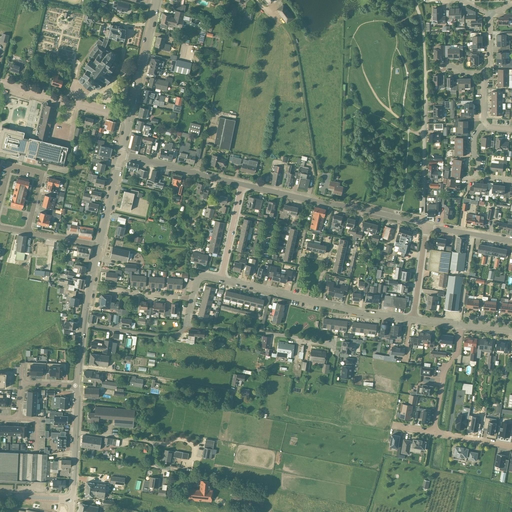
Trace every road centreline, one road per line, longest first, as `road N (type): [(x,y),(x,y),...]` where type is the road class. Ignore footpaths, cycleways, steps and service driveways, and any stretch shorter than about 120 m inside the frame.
road 1 (residential): [(422,223),(424,45),(414,0)]
road 2 (residential): [(412,318),(220,279)]
road 3 (tertiary): [(422,223),(242,183)]
road 4 (residential): [(226,385),(79,367)]
road 5 (residential): [(330,346),(185,324)]
road 6 (unclassified): [(129,120),(0,80)]
road 7 (residential): [(28,233),(42,173),(9,166),(0,203)]
road 8 (tertiary): [(242,183),(121,154)]
road 9 (unclassified): [(129,120),(156,0)]
